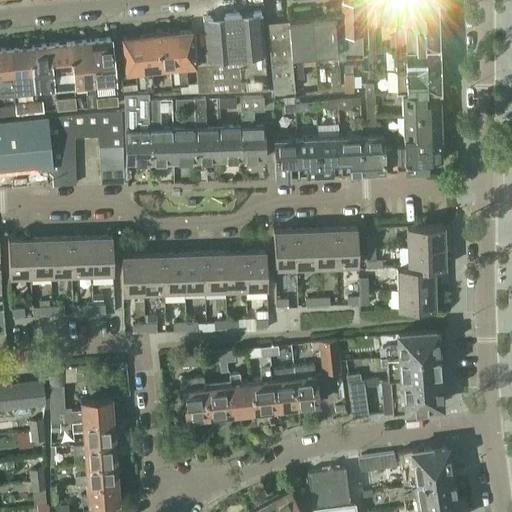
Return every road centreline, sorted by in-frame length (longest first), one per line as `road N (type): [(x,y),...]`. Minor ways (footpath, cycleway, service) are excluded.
road 1 (residential): [(0,204),(114,202),(146,222),(240,222),(268,199),(485,193)]
road 2 (residential): [(156,496),(313,446),(491,420)]
road 3 (residential): [(485,193),(486,0)]
road 4 (residential): [(491,420),(484,230)]
road 5 (residential): [(156,496),(142,346)]
road 6 (residential): [(0,15),(136,0)]
road 7 (residential): [(12,353),(142,346)]
